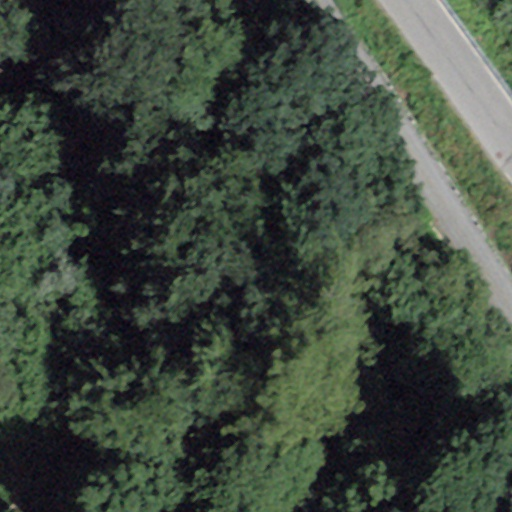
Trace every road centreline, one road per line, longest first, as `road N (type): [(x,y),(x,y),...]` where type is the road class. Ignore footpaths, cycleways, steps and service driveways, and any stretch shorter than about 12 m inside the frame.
road 1 (unclassified): [(319,0),(511,295)]
road 2 (tertiary): [(408,0),(511,142)]
